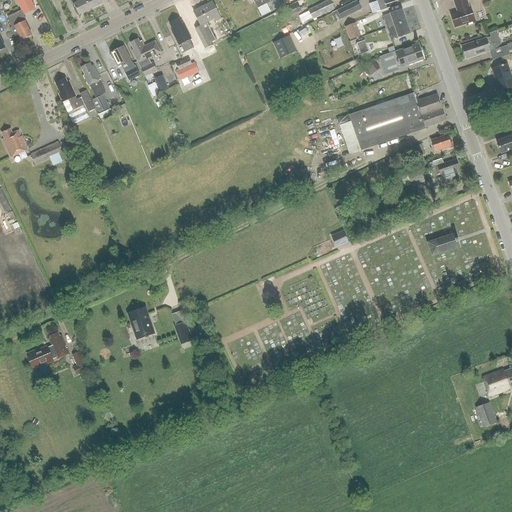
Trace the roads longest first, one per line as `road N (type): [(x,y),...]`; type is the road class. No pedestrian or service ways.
road 1 (tertiary): [(511,261),(421,0)]
road 2 (unclassified): [(0,82),(164,0)]
